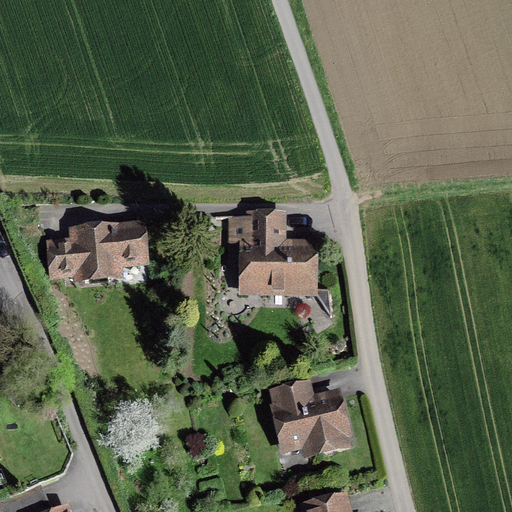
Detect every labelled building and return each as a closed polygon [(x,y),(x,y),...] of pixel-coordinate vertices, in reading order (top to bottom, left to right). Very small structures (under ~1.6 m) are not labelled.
[(39,223),(39,208),(11,208),(11,222),(39,223)] [(281,247),(282,218),(251,217),(250,247),(244,247),(243,292),(313,293),(314,248),(281,247)] [(113,233),(113,230),(75,233),(76,246),(51,248),(53,275),(79,273),(79,281),(117,278),(116,264),(145,262),(142,230),(113,233)] [(0,355),(10,351),(0,327),(0,355)] [(345,435),(336,397),(310,403),(306,387),(275,394),(279,410),(276,411),(285,450),(305,445),(308,456),(345,447),(343,436),(345,435)] [(43,511),(34,488),(0,501),(0,511),(43,511)] [(346,511),(343,500),(306,508),(306,511),(346,511)]
